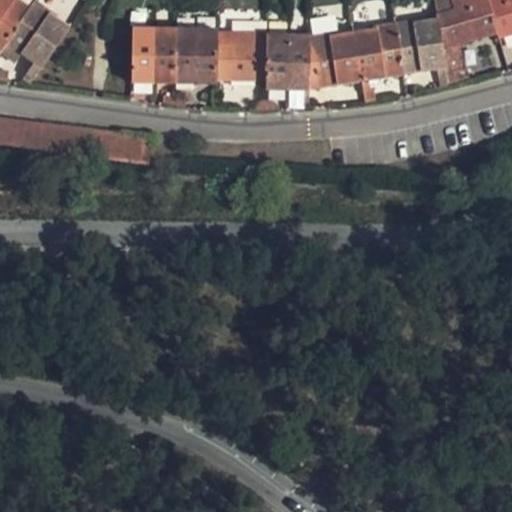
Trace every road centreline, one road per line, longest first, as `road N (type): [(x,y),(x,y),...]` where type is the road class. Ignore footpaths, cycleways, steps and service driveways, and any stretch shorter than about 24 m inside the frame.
road 1 (residential): [(511,209),(427,233),(130,244),(0,239)]
road 2 (residential): [(0,380),(181,427),(316,511)]
